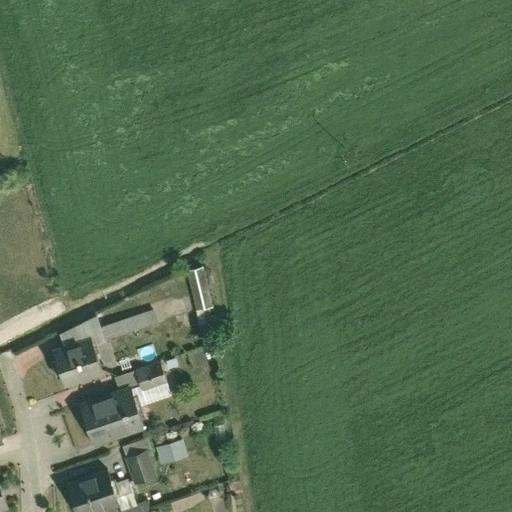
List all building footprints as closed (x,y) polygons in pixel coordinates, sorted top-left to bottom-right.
[(158,310),(105,325),(109,338),(162,322),(158,310)] [(95,334),(97,341),(109,338),(105,325),(101,312),(64,333),(67,342),(95,334)] [(69,384),(107,373),(97,341),(95,334),(67,342),(58,345),(69,384)] [(135,381),(142,406),(176,395),(165,359),(118,374),(122,385),(135,381)] [(82,401),(96,443),(137,431),(136,429),(148,425),(142,406),(135,381),(122,385),(116,387),(117,390),(82,401)] [(126,446),(129,456),(152,449),(156,447),(152,437),(126,446)] [(129,456),(138,482),(161,474),(152,449),(129,456)] [(0,511),(2,511),(19,506),(4,465),(0,466),(0,511)] [(112,466),(69,480),(79,511),(95,511),(94,509),(108,504),(110,510),(123,505),(125,505),(117,481),(112,466)] [(132,476),(117,481),(125,505),(123,505),(124,511),(142,505),(141,502),(132,476)] [(142,505),(124,511),(151,511),(152,511),(148,500),(141,502),(142,505)]
